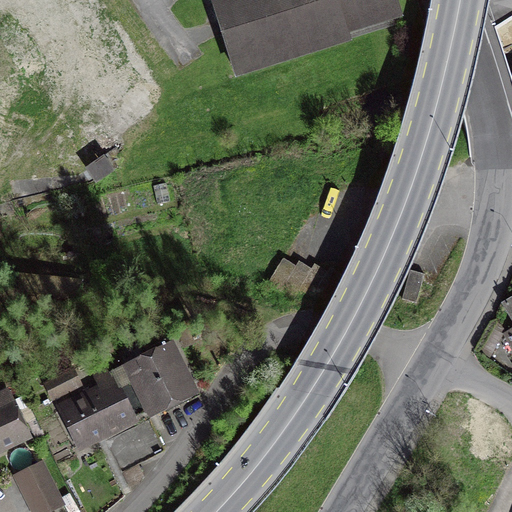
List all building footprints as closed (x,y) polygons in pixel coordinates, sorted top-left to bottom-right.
[(406,23),(398,0),(211,0),(236,77),(406,23)] [(104,158),(88,169),(96,182),(112,169),(104,158)] [(315,264),(312,269),(299,261),(296,266),(283,258),(268,283),(280,291),(283,286),(296,294),(299,289),(312,297),(315,292),(327,300),(343,274),(330,267),(327,271),(315,264)] [(424,274),(410,270),(402,299),(416,303),(424,274)] [(51,281),(22,276),(19,293),(49,297),(51,281)] [(511,298),(503,303),(511,317),(511,334),(509,337),(511,342),(511,298)] [(190,321),(176,328),(185,345),(198,338),(190,321)] [(116,352),(126,370),(147,412),(191,389),(160,330),(116,352)] [(328,363),(296,356),(286,372),(350,386),(361,369),(328,363)] [(74,369),(47,381),(53,395),(80,383),(74,369)] [(75,449),(147,412),(126,370),(53,408),(75,449)] [(0,451),(30,437),(7,390),(0,393),(0,451)] [(149,422),(107,443),(119,468),(162,446),(149,422)] [(46,511),(63,504),(42,463),(16,476),(33,511),(46,511)]
